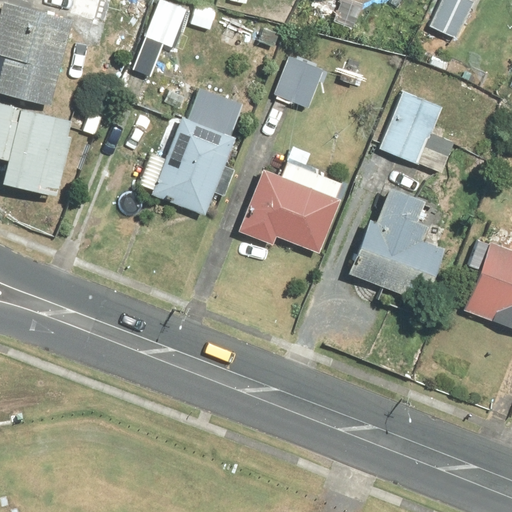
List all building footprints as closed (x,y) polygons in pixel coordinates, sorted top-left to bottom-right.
[(67,0),(64,20),(106,28),(112,0),(67,0)] [(186,13),(154,0),(138,39),(170,53),(186,13)] [(471,2),(466,0),(435,0),(423,29),(454,42),(471,2)] [(0,98),(44,110),(67,23),(0,5),(0,98)] [(304,110),(320,69),(285,55),(268,96),(304,110)] [(136,185),(147,189),(144,199),(199,218),(228,139),(224,138),(237,102),(190,85),(177,122),(172,121),(159,155),(148,151),(136,185)] [(397,91),(372,152),(436,178),(448,147),(427,139),(439,108),(397,91)] [(265,249),(269,240),(312,257),(341,187),(301,171),(307,156),(286,147),(274,177),(253,169),(227,234),(265,249)] [(437,250),(416,242),(422,228),(411,223),(417,206),(380,192),(368,224),(364,223),(343,278),(416,305),(437,250)] [(511,335),(511,249),(510,255),(471,240),(459,270),(469,274),(454,314),(511,335)]
